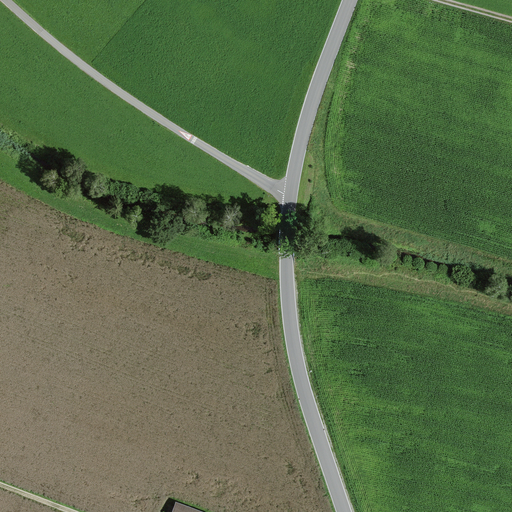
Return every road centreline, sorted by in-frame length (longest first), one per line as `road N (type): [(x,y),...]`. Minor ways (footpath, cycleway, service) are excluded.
road 1 (unclassified): [(5,0),(162,121),(289,197)]
road 2 (tertiary): [(344,511),(296,356),(289,197)]
road 3 (tertiary): [(289,197),(316,87),(350,0)]
